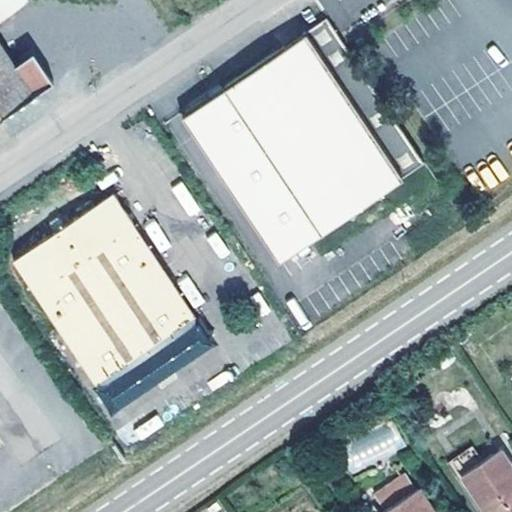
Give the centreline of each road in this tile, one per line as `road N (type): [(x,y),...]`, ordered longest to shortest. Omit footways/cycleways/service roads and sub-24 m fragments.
road 1 (primary): [(511,250),(123,511)]
road 2 (residential): [(0,175),(260,0)]
